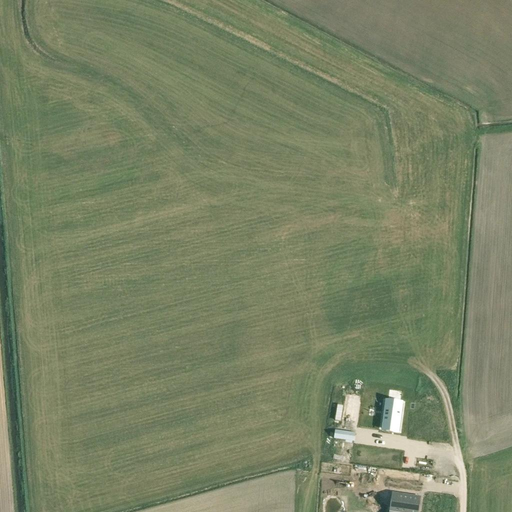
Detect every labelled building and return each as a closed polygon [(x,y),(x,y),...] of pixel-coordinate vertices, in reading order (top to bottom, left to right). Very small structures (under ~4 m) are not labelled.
[(380,431),(397,434),(401,401),(384,398),(380,431)] [(359,423),(360,401),(351,401),(350,423),(359,423)] [(355,433),(334,430),(333,438),(354,441),(355,433)] [(357,511),(361,478),(330,475),(325,511),(357,511)] [(388,511),(416,511),(417,497),(390,494),(388,511)]
